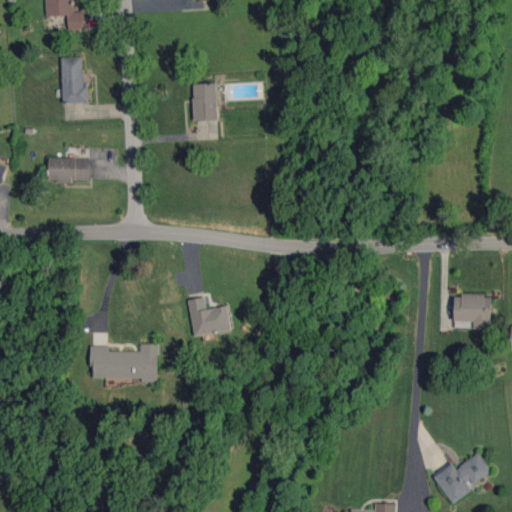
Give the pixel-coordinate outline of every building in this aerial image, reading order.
[(46,0),(47,16),(68,15),(69,29),(85,28),(84,11),(74,11),(73,0),(46,0)] [(63,102),(88,102),(88,86),(84,86),(83,56),(62,57),(63,102)] [(195,120),(218,120),(217,83),(194,83),(195,120)] [(89,181),(90,158),(50,157),(49,180),(89,181)] [(491,329),(492,295),(455,294),(454,320),(474,321),(474,328),(491,329)] [(232,329),(228,305),(207,309),(205,297),(188,300),(195,336),(232,329)] [(92,377),(143,378),(143,381),(159,381),(159,344),(141,343),(141,351),(109,351),(109,346),(92,345),(92,377)] [(453,503),(474,489),(471,485),(492,471),(479,452),(456,468),(452,462),(434,474),(453,503)] [(396,511),(396,503),(376,502),(376,510),(352,510),(351,511),(396,511)]
